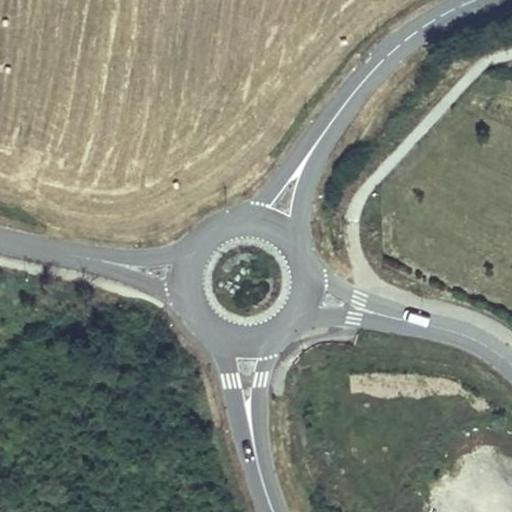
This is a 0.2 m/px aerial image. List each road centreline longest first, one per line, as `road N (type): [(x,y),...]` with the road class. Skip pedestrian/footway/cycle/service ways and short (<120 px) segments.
road 1 (tertiary): [(305,157),(405,38),(483,0)]
road 2 (unclassified): [(356,309),(465,333),(511,363)]
road 3 (residential): [(131,268),(0,237)]
